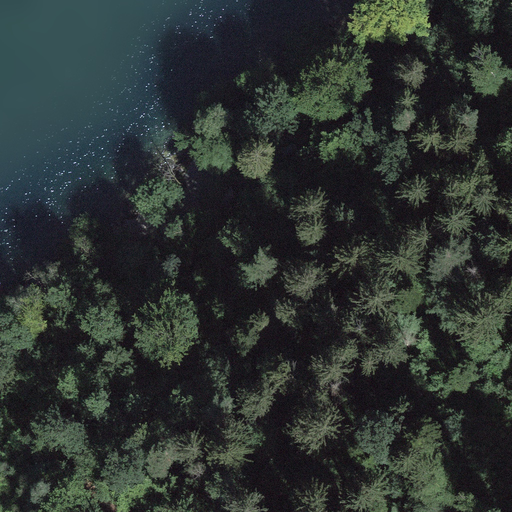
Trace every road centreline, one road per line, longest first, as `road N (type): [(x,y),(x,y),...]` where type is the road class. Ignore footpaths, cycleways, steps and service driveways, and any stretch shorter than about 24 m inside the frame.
road 1 (track): [(0,316),(163,229),(228,118),(323,85),(500,0)]
road 2 (track): [(415,39),(329,128),(288,152)]
